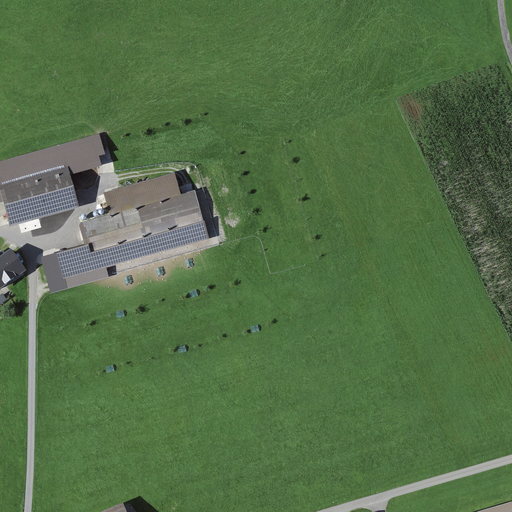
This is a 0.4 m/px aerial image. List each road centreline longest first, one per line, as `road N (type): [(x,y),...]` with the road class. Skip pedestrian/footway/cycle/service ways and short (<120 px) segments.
road 1 (track): [(511,266),(462,206),(294,91),(0,27)]
road 2 (unclassified): [(0,232),(20,241),(32,266),(27,511)]
road 3 (unclassified): [(330,511),(511,458)]
